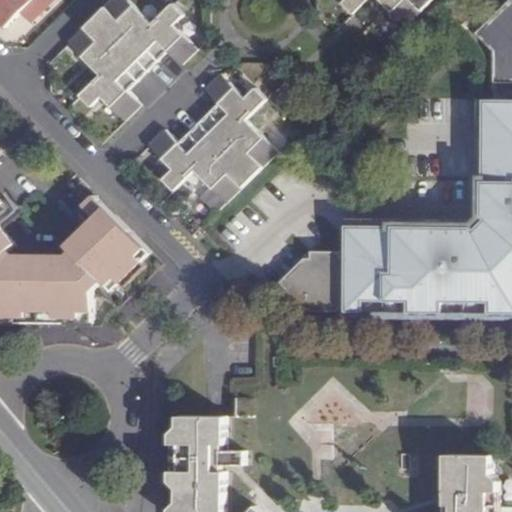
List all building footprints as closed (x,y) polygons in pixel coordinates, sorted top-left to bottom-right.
[(0,0),(0,27),(4,32),(20,16),(31,27),(59,0),(0,0)] [(128,0),(111,0),(67,44),(101,77),(80,97),(93,111),(103,101),(125,124),(142,108),(128,93),(169,54),(183,68),(199,51),(177,29),(188,18),(175,5),(153,26),(128,0)] [(495,54),(492,217),(484,226),(348,227),(348,253),(316,253),(316,258),(313,258),(282,287),(294,300),(297,298),(305,306),(316,306),(316,312),(343,312),(343,306),(348,307),(348,312),(511,312),(511,0),(477,35),(495,54)] [(345,0),(342,4),(355,17),(372,0),(380,0),(407,28),(435,0),(345,0)] [(226,205),(236,195),(279,153),(248,122),(270,102),(256,88),(245,99),(221,75),(206,91),(219,103),(176,145),(164,132),(148,148),(171,172),(161,182),(174,195),(196,174),(226,205)] [(0,313),(2,314),(2,323),(84,323),(84,315),(96,315),(96,295),(105,287),(109,291),(116,283),(122,290),(146,266),(139,259),(148,251),(95,196),(74,216),(87,228),(66,248),(71,254),(67,257),(19,258),(13,251),(18,247),(0,225),(0,209),(5,206),(0,200),(0,157),(5,153),(0,147),(0,313)] [(228,511),(229,466),(229,451),(229,417),(185,418),(184,429),(178,434),(177,485),(184,490),(183,504),(177,508),(176,511),(507,511),(507,485),(497,474),(497,457),(450,457),(449,507),(458,507),(458,511),(228,511)] [(250,451),(229,451),(229,466),(250,466),(250,451)]
